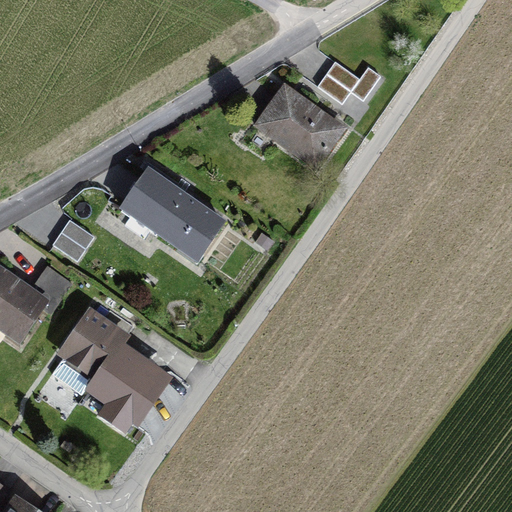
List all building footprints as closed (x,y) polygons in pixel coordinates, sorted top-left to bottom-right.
[(287,83),(256,126),(317,170),(348,126),(287,83)] [(147,163),(117,205),(198,263),(229,221),(147,163)] [(0,265),(0,333),(1,332),(21,345),(40,317),(44,319),(70,280),(46,264),(30,286),(0,265)] [(112,311),(105,322),(126,338),(134,326),(112,311)] [(64,355),(97,379),(89,390),(108,405),(101,414),(123,430),(160,380),(130,358),(118,349),(126,338),(105,322),(91,312),(60,352),(64,355)] [(34,511),(16,499),(7,511),(34,511)]
